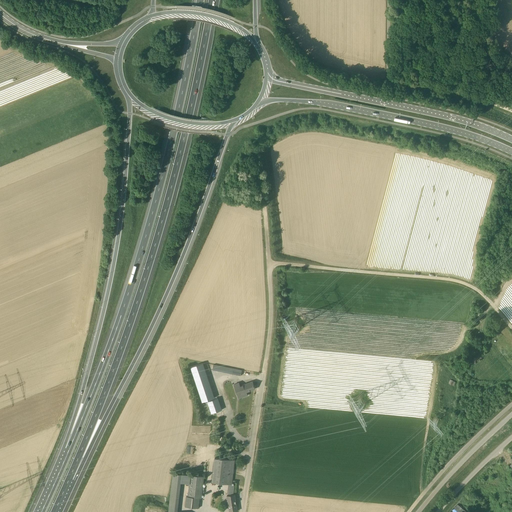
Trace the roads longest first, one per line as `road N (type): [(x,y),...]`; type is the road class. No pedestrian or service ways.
road 1 (motorway): [(69,478),(164,215),(212,0)]
road 2 (motorway): [(200,0),(152,213),(69,449)]
road 3 (motorway): [(69,478),(163,302),(236,119)]
road 4 (motorway): [(126,91),(122,212),(69,449)]
road 5 (residential): [(511,329),(463,284),(277,265),(270,275)]
road 6 (primary): [(254,106),(316,102),(437,126),(511,151)]
road 7 (primary): [(511,139),(267,73)]
road 8 (unclassified): [(244,511),(270,338),(270,275)]
road 9 (unclassified): [(511,111),(392,77),(389,0)]
road 10 (unknown): [(264,380),(205,377),(222,431),(254,446)]
road 11 (unclassified): [(511,415),(419,511)]
road 12 (primary): [(260,48),(215,17),(149,17)]
